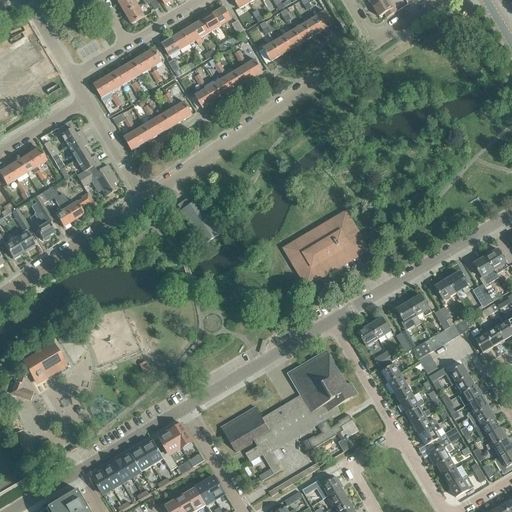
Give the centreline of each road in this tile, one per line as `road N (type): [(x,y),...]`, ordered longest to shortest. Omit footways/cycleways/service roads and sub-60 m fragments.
road 1 (residential): [(144,195),(372,42)]
road 2 (residential): [(333,320),(511,214)]
road 3 (residential): [(0,295),(144,195)]
road 4 (residential): [(184,411),(333,320)]
road 5 (residential): [(398,436),(333,320)]
road 6 (residential): [(79,473),(184,411)]
